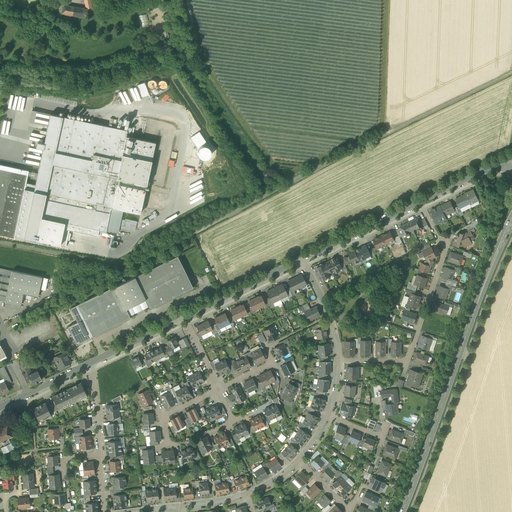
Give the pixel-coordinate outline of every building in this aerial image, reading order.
[(87,9),(92,8),(90,0),(83,0),(86,9),(87,9)] [(85,18),(86,21),(89,20),(90,17),(88,16),(87,9),(54,3),(53,8),(61,13),(85,18)] [(147,14),(139,16),(141,26),(149,24),(147,14)] [(156,85),(156,83),(155,81),(153,80),(151,80),(149,81),(148,82),(148,84),(148,86),(149,87),(150,88),(152,89),(154,88),(155,87),(156,85)] [(159,90),(161,91),(163,90),(165,89),(167,88),(167,85),(166,83),(165,82),(163,81),(161,81),(159,82),(158,84),(157,86),(158,88),(159,90)] [(137,85),(141,97),(149,95),(144,82),(137,85)] [(46,194),(63,117),(50,114),(47,132),(46,135),(44,144),(43,149),(40,162),(38,173),(37,178),(47,180),(46,188),(35,185),(26,183),(25,183),(24,189),(34,191),(46,194)] [(127,131),(63,117),(46,194),(111,208),(126,137),(127,131)] [(123,210),(140,214),(155,143),(143,140),(137,139),(126,137),(111,208),(123,210)] [(0,217),(1,218),(11,171),(0,168),(0,217)] [(19,173),(11,171),(1,218),(0,217),(0,235),(14,238),(24,189),(25,183),(26,183),(28,175),(19,173)] [(47,180),(37,178),(35,185),(46,188),(47,180)] [(202,181),(189,187),(196,203),(202,200),(201,197),(207,194),(202,181)] [(36,241),(41,217),(46,194),(34,191),(24,189),(14,238),(15,236),(36,241)] [(473,190),(465,194),(470,204),(478,200),(474,192),(473,190)] [(474,192),(478,200),(482,198),(478,190),(474,192)] [(106,230),(111,208),(46,194),(41,217),(99,230),(106,231),(106,230)] [(460,208),(470,204),(465,194),(455,199),(459,206),(460,208)] [(450,202),(440,206),(445,216),(455,211),(454,209),(450,202)] [(447,219),(445,216),(440,206),(431,211),(432,212),(433,213),(434,215),(433,215),(435,220),(436,222),(442,219),(443,221),(447,219)] [(111,208),(106,230),(118,233),(120,226),(121,219),(123,210),(111,208)] [(98,236),(99,230),(41,217),(36,241),(60,246),(63,228),(69,230),(98,236)] [(419,217),(409,222),(413,230),(423,225),(419,217)] [(124,226),(123,228),(135,231),(137,222),(125,219),(125,220),(124,226)] [(403,235),(413,230),(409,222),(399,227),(400,228),(403,234),(403,235)] [(465,226),(468,231),(474,228),(474,229),(476,228),(474,222),(465,226)] [(60,246),(65,247),(69,230),(63,228),(60,246)] [(460,235),(459,234),(458,234),(457,234),(456,235),(456,236),(457,237),(456,239),(455,238),(453,245),(459,247),(460,245),(463,244),(465,247),(472,244),(470,240),(474,239),(472,236),(472,235),(473,235),(474,233),(475,233),(474,232),(475,230),(474,229),(474,228),(468,231),(469,232),(469,234),(465,233),(464,234),(463,235),(461,234),(460,235)] [(390,231),(382,236),(386,245),(390,243),(391,245),(395,242),(396,242),(394,238),(390,231)] [(387,246),(386,245),(382,236),(373,240),(377,247),(378,249),(382,247),(383,249),(387,246)] [(402,241),(399,236),(394,238),(396,242),(395,242),(396,244),(402,241)] [(87,238),(86,249),(99,251),(101,240),(87,238)] [(355,250),(360,261),(371,255),(369,251),(366,245),(355,250)] [(374,254),(374,255),(380,252),(378,249),(377,247),(371,249),(374,254)] [(426,260),(427,261),(428,261),(432,259),(436,257),(432,247),(431,248),(425,251),(422,252),(426,260)] [(353,261),(354,264),(358,262),(360,261),(355,250),(352,252),(352,251),(349,252),(348,252),(350,256),(353,261)] [(448,261),(460,265),(463,256),(451,252),(448,261)] [(177,256),(134,277),(146,303),(148,307),(149,309),(193,288),(177,256)] [(332,260),(327,262),(332,273),(335,272),(339,270),(342,268),(343,268),(341,264),(337,257),(336,258),(335,259),(332,260)] [(432,259),(428,261),(428,263),(428,265),(424,263),(421,263),(419,269),(421,270),(429,273),(431,266),(432,267),(434,262),(432,259)] [(329,275),(332,273),(327,262),(315,268),(316,268),(318,267),(320,272),(318,273),(319,276),(321,275),(323,279),(321,280),(322,281),(330,276),(329,275)] [(448,279),(452,280),(455,270),(446,267),(443,277),(448,279)] [(0,300),(5,302),(12,271),(0,268),(0,300)] [(12,271),(5,302),(20,305),(21,305),(22,298),(23,294),(32,295),(38,297),(42,277),(12,271)] [(301,275),(295,278),(299,287),(305,284),(301,275)] [(417,285),(424,287),(427,279),(417,275),(414,284),(417,285)] [(143,304),(146,303),(134,277),(115,287),(127,312),(131,310),(132,307),(134,308),(139,306),(139,303),(143,304)] [(293,290),(299,287),(295,278),(288,281),(291,287),(293,290)] [(408,282),(406,289),(415,292),(417,285),(414,284),(408,282)] [(282,285),(274,288),(280,299),(287,296),(287,295),(284,290),(282,285)] [(436,296),(445,299),(448,289),(449,289),(445,288),(440,286),(436,296)] [(129,316),(127,312),(115,287),(76,306),(70,308),(77,322),(68,327),(76,345),(81,343),(82,344),(87,342),(86,340),(91,338),(130,319),(129,316)] [(273,303),(280,299),(274,288),(267,292),(270,297),(272,303),(273,303)] [(413,307),(417,308),(421,297),(414,295),(411,294),(408,305),(413,307)] [(258,296),(254,298),(259,308),(265,305),(263,301),(261,297),(261,296),(258,297),(258,296)] [(266,299),(266,300),(269,305),(270,307),(274,305),(273,303),(272,303),(270,297),(266,299)] [(253,311),(259,308),(254,298),(251,300),(248,302),(249,303),(251,307),(253,311)] [(431,309),(446,314),(449,306),(444,305),(434,301),(431,309)] [(127,312),(129,316),(148,307),(146,303),(143,304),(139,303),(139,306),(134,308),(132,307),(131,310),(127,312)] [(300,307),(302,313),(304,312),(310,309),(307,304),(300,307)] [(240,305),(236,307),(241,316),(247,314),(245,310),(243,306),(243,305),(240,306),(240,305)] [(235,319),(241,316),(236,307),(233,309),(231,311),(231,312),(233,316),(235,319)] [(304,312),(308,321),(320,315),(316,307),(310,309),(304,312)] [(407,321),(414,323),(417,314),(411,312),(404,310),(401,319),(404,320),(407,321)] [(219,316),(224,326),(229,323),(230,323),(227,318),(225,313),(224,313),(222,314),(219,316)] [(219,328),(224,326),(219,316),(217,317),(214,318),(215,318),(214,318),(217,324),(219,328)] [(393,322),(402,325),(404,320),(401,319),(395,317),(393,322)] [(202,324),(206,333),(211,331),(212,330),(211,327),(208,321),(202,324)] [(201,335),(206,333),(202,324),(196,327),(199,332),(201,336),(201,335)] [(263,331),(268,341),(278,336),(273,326),(263,331)] [(315,330),(317,339),(327,337),(326,330),(325,328),(320,329),(315,330)] [(256,335),(260,343),(265,340),(261,332),(256,335)] [(418,347),(428,350),(432,339),(424,336),(422,335),(418,347)] [(169,346),(170,349),(171,349),(178,345),(177,342),(174,337),(170,339),(171,340),(167,342),(169,346)] [(180,350),(187,347),(183,339),(177,342),(178,345),(180,350)] [(361,355),(370,355),(370,341),(361,341),(361,342),(361,348),(361,355)] [(345,355),(355,355),(355,348),(355,342),(345,342),(345,345),(345,347),(345,355)] [(376,355),(385,355),(386,345),(386,342),(376,342),(376,355)] [(391,355),(401,356),(401,342),(392,342),(392,345),(391,355)] [(274,349),(278,358),(287,354),(284,348),(285,348),(284,344),(283,344),(280,346),(274,349)] [(171,349),(173,354),(180,350),(178,345),(171,349)] [(164,348),(165,349),(168,356),(169,356),(173,354),(171,349),(170,349),(169,346),(164,348)] [(155,350),(159,358),(164,356),(165,356),(162,350),(160,347),(158,348),(155,350)] [(260,349),(259,349),(251,353),(251,354),(254,360),(256,364),(265,360),(262,354),(262,353),(260,349)] [(154,361),(159,358),(155,350),(153,351),(152,351),(150,352),(154,361)] [(149,364),(154,361),(150,352),(147,354),(145,355),(146,358),(149,364)] [(426,365),(427,362),(429,357),(417,352),(413,361),(417,362),(417,363),(420,364),(420,363),(426,365)] [(59,368),(64,366),(69,363),(70,363),(67,357),(68,356),(66,353),(54,359),(55,359),(57,361),(56,362),(57,363),(56,363),(59,368)] [(248,362),(251,361),(247,353),(243,355),(244,358),(246,357),(248,362)] [(140,361),(138,357),(131,360),(134,368),(137,367),(141,365),(142,365),(140,361)] [(244,358),(239,360),(244,370),(251,367),(248,362),(246,357),(244,358)] [(225,360),(219,362),(225,373),(230,370),(228,366),(225,360)] [(238,373),(244,370),(239,360),(235,363),(233,363),(236,369),(238,373)] [(24,368),(27,375),(31,374),(28,369),(35,365),(33,361),(24,366),(24,368)] [(219,375),(225,373),(219,362),(214,365),(216,369),(219,375)] [(285,375),(294,371),(291,366),(292,366),(291,365),(290,362),(286,364),(281,367),(285,375)] [(356,379),(358,379),(358,367),(347,367),(347,370),(347,372),(347,379),(349,379),(356,379)] [(27,375),(32,384),(36,383),(38,381),(42,379),(37,370),(31,374),(27,375)] [(406,383),(414,386),(415,384),(419,385),(423,374),(412,370),(409,378),(408,378),(406,383)] [(270,371),(264,374),(269,383),(269,384),(275,381),(272,375),(270,371)] [(199,372),(193,374),(199,385),(201,384),(201,383),(204,382),(201,376),(199,372)] [(196,386),(199,385),(193,374),(188,377),(190,381),(191,384),(193,387),(196,386)] [(263,386),(269,383),(264,374),(259,376),(261,382),(263,386)] [(243,384),(247,392),(256,388),(257,388),(254,384),(252,379),(243,384)] [(0,384),(0,387),(3,394),(9,391),(5,383),(5,384),(2,386),(1,384),(0,384)] [(55,403),(58,408),(62,407),(62,408),(71,403),(71,402),(78,399),(79,400),(83,398),(83,396),(86,394),(81,383),(52,397),(55,403)] [(289,383),(285,390),(294,395),(297,388),(290,384),(289,383)] [(344,395),(355,397),(355,396),(354,396),(354,392),(355,393),(356,386),(346,385),(344,395)] [(186,387),(180,389),(185,399),(188,398),(188,397),(190,396),(188,391),(186,387)] [(236,400),(237,402),(241,400),(243,401),(245,400),(238,387),(231,390),(233,394),(236,400)] [(183,400),(185,399),(180,389),(175,392),(177,396),(180,401),(183,400)] [(291,401),(294,395),(285,390),(282,397),(285,398),(291,401)] [(138,395),(144,406),(152,402),(146,391),(138,395)] [(163,402),(166,409),(174,404),(170,395),(169,392),(168,392),(160,396),(163,402)] [(227,397),(230,403),(236,400),(233,394),(227,397)] [(314,396),(312,402),(323,406),(325,400),(319,398),(314,396)] [(321,411),(323,406),(312,402),(310,407),(315,409),(321,411)] [(33,409),(39,422),(51,416),(50,414),(47,407),(45,403),(33,409)] [(47,407),(50,414),(58,410),(58,408),(55,403),(47,407)] [(386,408),(387,415),(399,414),(397,403),(393,404),(389,404),(389,403),(386,403),(386,408)] [(275,404),(270,407),(275,417),(280,415),(277,408),(275,404)] [(216,405),(210,408),(215,417),(221,414),(218,409),(216,405)] [(346,405),(343,415),(346,416),(352,417),(355,407),(352,407),(351,406),(350,406),(346,405)] [(195,407),(191,410),(196,420),(200,418),(201,418),(198,413),(195,407)] [(270,420),(275,417),(270,407),(264,410),(266,414),(269,420),(270,420)] [(209,420),(215,417),(210,408),(205,411),(206,413),(209,420)] [(191,423),(196,420),(191,410),(186,412),(189,418),(191,423)] [(143,420),(144,424),(154,423),(152,413),(143,414),(144,420),(143,420)] [(308,413),(305,418),(316,423),(318,418),(312,415),(308,413)] [(179,415),(174,418),(180,428),(184,426),(179,415)] [(260,415),(254,418),(260,428),(265,426),(263,421),(260,415)] [(175,431),(180,428),(174,418),(170,420),(170,422),(172,426),(175,431)] [(255,431),(260,428),(254,418),(249,421),(252,426),(254,431),(255,431)] [(313,428),(316,423),(305,418),(303,423),(307,426),(313,428)] [(80,428),(82,428),(89,427),(89,419),(79,420),(80,428)] [(371,420),(367,428),(373,430),(376,422),(371,420)] [(0,441),(1,441),(2,442),(6,440),(6,439),(8,438),(14,435),(12,432),(8,424),(7,423),(3,425),(2,424),(0,425),(0,441)] [(244,423),(239,426),(244,436),(249,434),(249,433),(247,429),(244,423)] [(108,429),(109,436),(114,436),(114,434),(118,434),(117,424),(113,425),(108,425),(108,426),(109,429),(108,429)] [(239,438),(244,436),(239,426),(233,428),(236,434),(238,439),(239,438)] [(341,440),(344,434),(343,433),(344,431),(345,429),(338,426),(336,431),(337,432),(335,437),(341,440)] [(299,429),(296,433),(306,440),(309,435),(304,431),(300,428),(299,429)] [(48,430),(49,440),(59,439),(58,429),(48,430)] [(389,438),(401,443),(404,434),(392,430),(389,438)] [(151,442),(158,441),(161,440),(159,431),(150,432),(151,438),(150,438),(151,442)] [(353,443),(357,444),(359,440),(360,435),(352,432),(350,436),(348,440),(353,442),(353,443)] [(224,433),(219,435),(224,446),(229,443),(227,439),(224,433)] [(303,445),(306,440),(296,433),(293,438),(298,442),(303,445)] [(78,437),(79,443),(91,442),(90,435),(83,436),(78,437)] [(219,448),(224,446),(219,435),(214,438),(217,444),(219,448)] [(196,442),(202,453),(210,449),(212,448),(209,443),(206,437),(196,442)] [(1,448),(3,454),(9,451),(15,448),(13,445),(12,442),(10,443),(8,438),(6,439),(6,440),(2,442),(4,446),(3,447),(1,448)] [(368,448),(371,450),(375,441),(366,438),(365,439),(362,446),(368,448)] [(108,442),(108,449),(121,448),(120,441),(114,442),(108,442)] [(290,444),(286,448),(293,455),(298,451),(294,447),(290,444)] [(383,455),(394,459),(395,455),(396,455),(399,450),(399,449),(398,449),(386,445),(383,455)] [(191,447),(185,450),(190,459),(196,456),(194,452),(191,447)] [(122,454),(121,448),(108,449),(109,456),(115,455),(122,455),(122,454)] [(289,460),(293,455),(286,448),(281,453),(285,457),(289,460)] [(144,457),(144,464),(154,463),(152,449),(142,450),(143,457),(144,457)] [(185,461),(190,459),(185,450),(181,452),(182,454),(185,461)] [(163,461),(163,462),(174,461),(173,451),(162,452),(162,455),(163,461)] [(311,458),(313,460),(317,456),(320,453),(317,451),(311,458)] [(48,457),(48,466),(52,465),(58,465),(57,456),(48,457)] [(310,463),(317,470),(320,467),(323,464),(319,459),(317,456),(313,460),(310,463)] [(319,459),(323,464),(325,466),(329,463),(322,456),(319,459)] [(270,468),(273,472),(281,467),(276,459),(271,462),(268,464),(270,468)] [(110,462),(111,472),(115,471),(120,471),(119,465),(120,465),(119,461),(114,462),(110,462)] [(377,473),(386,477),(386,476),(389,471),(391,464),(382,461),(377,473)] [(83,468),(84,476),(88,475),(94,474),(93,462),(87,463),(83,463),(83,466),(82,466),(82,468),(83,468)] [(322,469),(325,471),(327,468),(328,468),(331,465),(331,464),(329,462),(329,463),(325,466),(322,469)] [(328,468),(334,474),(337,471),(331,465),(328,468)] [(254,473),(259,481),(268,476),(265,471),(263,468),(262,468),(258,471),(257,470),(254,473)] [(321,474),(328,481),(333,475),(334,474),(328,468),(327,468),(325,471),(321,474)] [(299,483),(302,486),(305,482),(308,479),(302,472),(295,478),(299,483)] [(371,474),(367,472),(366,472),(363,477),(369,480),(371,474)] [(23,475),(24,488),(33,487),(33,480),(32,474),(23,475)] [(50,482),(51,489),(60,488),(59,474),(54,475),(49,476),(49,482),(50,482)] [(3,480),(2,480),(2,484),(3,484),(4,488),(12,487),(11,480),(11,475),(3,476),(3,479),(3,480)] [(113,482),(114,489),(120,489),(120,487),(122,487),(124,487),(123,485),(125,485),(125,480),(125,476),(123,477),(114,477),(111,478),(112,480),(113,480),(114,480),(114,482),(113,482)] [(245,476),(239,478),(243,487),(249,485),(247,481),(245,476)] [(332,485),(337,490),(345,481),(340,477),(340,476),(337,479),(332,485)] [(237,490),(243,487),(239,478),(234,480),(233,480),(235,485),(237,490)] [(292,482),(299,489),(302,486),(299,483),(295,478),(292,482)] [(348,478),(345,481),(351,487),(354,484),(349,478),(348,478)] [(368,486),(381,492),(385,484),(372,478),(368,486)] [(199,487),(200,496),(209,495),(208,486),(207,480),(198,481),(199,487)] [(351,487),(345,481),(337,490),(342,496),(351,487)] [(227,482),(221,483),(223,493),(229,492),(228,487),(227,482)] [(299,489),(301,491),(305,487),(307,484),(305,482),(302,486),(299,489)] [(216,494),(223,493),(221,483),(215,485),(214,485),(215,490),(216,494)] [(307,493),(312,498),(320,490),(314,485),(309,490),(307,493)] [(309,490),(305,487),(301,491),(305,495),(307,493),(309,490)] [(183,489),(184,499),(193,497),(193,493),(192,488),(183,489)] [(370,504),(374,506),(378,497),(366,492),(362,500),(370,504)] [(54,495),(55,505),(64,504),(65,504),(64,494),(54,495)] [(324,508),(328,504),(331,501),(325,495),(318,502),(324,508)] [(23,509),(24,509),(25,509),(25,508),(29,507),(28,498),(18,499),(18,508),(22,508),(23,509)] [(258,505),(259,509),(265,507),(269,505),(267,498),(256,502),(257,506),(258,505)]
